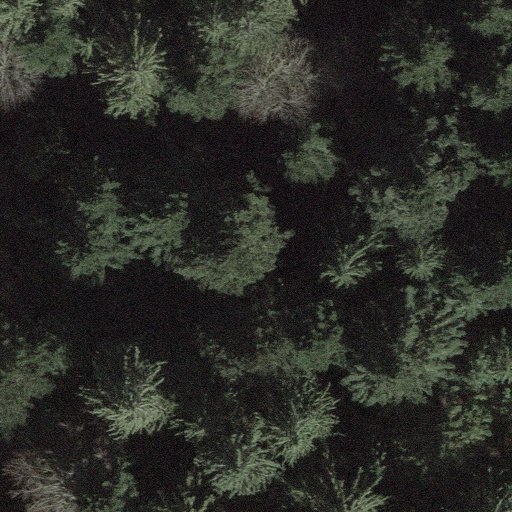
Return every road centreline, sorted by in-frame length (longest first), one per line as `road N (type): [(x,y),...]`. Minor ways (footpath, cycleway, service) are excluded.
road 1 (track): [(511,78),(0,54)]
road 2 (track): [(137,511),(0,438)]
